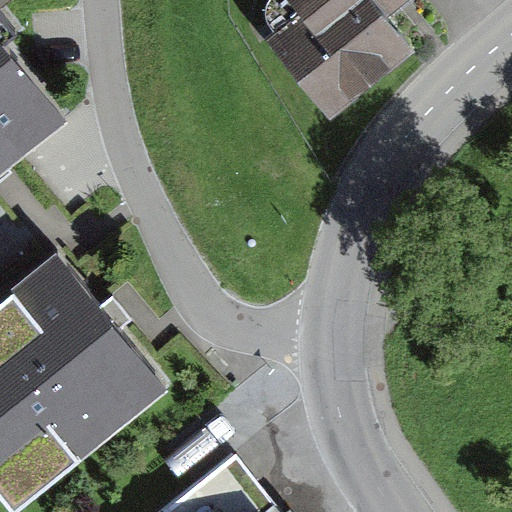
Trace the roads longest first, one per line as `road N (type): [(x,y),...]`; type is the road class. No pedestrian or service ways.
road 1 (tertiary): [(391,511),(347,441),(329,340),(345,246),(399,140),(511,31)]
road 2 (track): [(329,340),(245,334),(199,304),(130,171),(100,0)]
